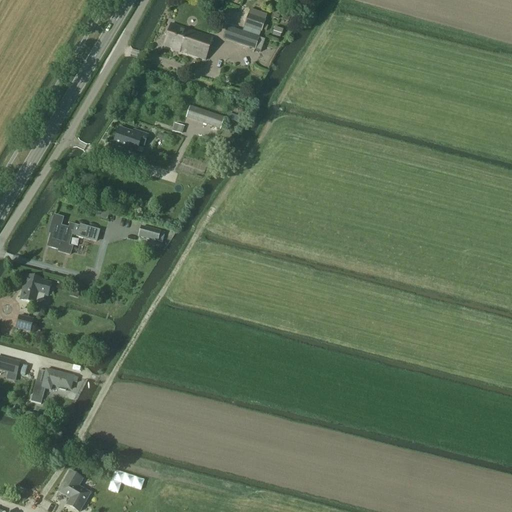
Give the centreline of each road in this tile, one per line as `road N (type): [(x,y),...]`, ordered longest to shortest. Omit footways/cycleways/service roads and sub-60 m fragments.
road 1 (track): [(35,511),(167,279),(342,0)]
road 2 (unclassified): [(0,243),(146,0)]
road 3 (primary): [(0,212),(129,0)]
road 4 (track): [(210,483),(72,448)]
